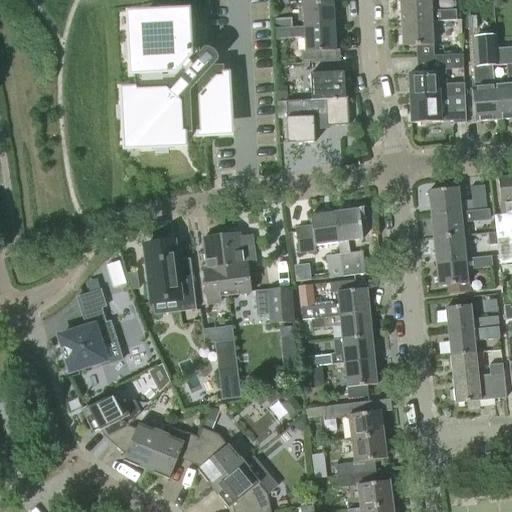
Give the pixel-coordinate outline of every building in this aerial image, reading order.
[(430,0),(416,0),(400,1),(401,24),(431,22),(443,22),(456,21),(456,11),(431,12),(430,0)] [(333,3),(303,4),(305,29),(334,27),(333,3)] [(212,69),(208,65),(216,57),(211,52),(203,61),(199,57),(197,19),(187,20),(187,15),(171,16),(172,22),(159,23),(158,17),(143,17),(139,26),(130,31),(131,48),(137,48),(138,61),(132,61),(133,77),(135,76),(135,93),(124,93),(125,109),(131,108),(132,121),(125,122),(126,137),(135,142),(140,150),(155,149),(155,143),(168,142),(168,148),(184,148),(183,136),(200,135),(200,137),(218,136),(222,128),(230,123),(228,77),(224,77),(224,68),(212,69)] [(273,30),(292,29),(292,19),(272,20),(273,30)] [(431,22),(401,24),(403,48),(433,47),(431,22)] [(292,29),(273,30),(274,40),(305,39),(306,51),(301,51),(302,61),(321,60),(321,52),(335,51),(334,27),(305,29),(292,29)] [(508,86),(495,87),(498,121),(511,119),(511,48),(496,50),(497,67),(507,66),(508,86)] [(311,101),(348,99),(347,88),(345,89),(344,73),(310,75),(311,101)] [(465,98),(464,84),(439,85),(438,74),(409,76),(410,100),(465,98)] [(489,75),(482,75),(475,76),(476,88),(473,88),(476,122),(498,121),(495,87),(490,87),(489,75)] [(287,99),(287,86),(277,87),(278,99),(287,99)] [(466,124),(465,98),(410,100),(411,125),(453,123),(453,125),(466,124)] [(311,101),(286,102),(288,145),(315,143),(314,128),(349,126),(348,99),(311,101)] [(511,177),(498,179),(502,215),(494,216),(496,234),(497,246),(499,265),(511,263),(511,177)] [(473,211),(487,210),(484,186),(471,187),(473,211)] [(431,215),(461,212),(459,189),(429,192),(431,215)] [(359,210),(335,213),(338,243),(340,255),(343,277),(365,274),(362,252),(348,254),(347,242),(363,240),(359,210)] [(473,211),(461,212),(431,215),(433,239),(464,236),(462,224),(488,221),(487,210),(473,211)] [(310,216),(312,226),(295,229),(298,255),(315,253),(314,247),(338,243),(335,213),(310,216)] [(239,234),(224,236),(228,269),(225,269),(229,296),(250,293),(247,268),(256,266),(252,236),(240,237),(239,234)] [(488,234),(489,246),(497,246),(496,234),(488,234)] [(228,269),(224,236),(203,239),(207,270),(203,271),(207,298),(229,296),(225,269),(228,269)] [(466,260),(464,236),(433,239),(436,263),(466,260)] [(152,246),(145,247),(150,287),(147,287),(148,301),(151,300),(152,304),(162,303),(178,301),(180,313),(188,312),(196,311),(191,268),(176,270),(175,262),(173,243),(165,244),(165,241),(152,243),(152,246)] [(466,260),(467,271),(492,269),(491,257),(466,260)] [(467,271),(466,260),(436,263),(438,287),(446,286),(447,294),(469,292),(467,271)] [(308,265),(296,266),(298,282),(310,281),(308,265)] [(330,283),(331,294),(332,303),(315,305),(314,308),(302,310),(303,320),(314,319),(370,314),(368,289),(357,290),(356,281),(330,283)] [(291,288),(268,290),(255,291),(256,317),(270,316),(270,323),(294,321),(291,288)] [(123,361),(118,347),(112,325),(107,327),(102,309),(106,308),(101,289),(77,297),(86,328),(60,337),(70,371),(99,362),(101,368),(123,361)] [(511,302),(503,303),(505,318),(511,316),(511,302)] [(448,332),(473,330),(471,306),(446,308),(448,332)] [(372,337),(370,314),(314,319),(315,329),(341,327),(342,340),(372,337)] [(229,326),(205,327),(205,341),(230,340),(229,326)] [(473,330),(448,332),(450,356),(475,354),(474,342),(500,339),(498,327),(477,329),(477,330),(473,330)] [(295,336),(280,337),(283,370),(298,368),(295,336)] [(372,337),(342,340),(333,341),(335,355),(318,356),(315,354),(309,355),(306,358),(307,367),(322,366),(374,360),(372,337)] [(233,341),(215,343),(223,401),(241,399),(239,388),(233,341)] [(475,354),(450,356),(453,380),(478,377),(475,354)] [(344,364),(348,400),(368,398),(367,386),(377,385),(374,360),(344,364)] [(164,365),(150,373),(160,393),(171,382),(164,365)] [(489,376),(503,374),(503,365),(488,366),(489,376)] [(489,376),(478,377),(453,380),(455,404),(506,399),(503,374),(489,376)] [(113,444),(129,426),(141,413),(134,400),(124,405),(118,394),(82,412),(88,424),(89,424),(94,435),(101,431),(104,436),(113,444)] [(367,402),(341,405),(325,407),(327,419),(349,416),(352,440),(383,436),(380,412),(368,413),(367,402)] [(210,408),(202,428),(211,431),(220,412),(210,408)] [(306,415),(290,428),(294,433),(303,437),(308,436),(306,415)] [(129,426),(113,444),(122,452),(126,453),(123,461),(146,471),(161,434),(138,424),(136,429),(129,426)] [(162,434),(161,434),(146,471),(169,480),(178,458),(188,462),(198,438),(166,425),(162,434)] [(202,428),(198,438),(188,462),(201,468),(198,471),(205,480),(213,490),(244,464),(228,445),(227,446),(219,435),(202,428)] [(383,436),(352,440),(355,463),(337,465),(338,476),(376,472),(374,461),(386,459),(383,436)] [(244,464),(213,490),(229,509),(233,506),(233,511),(271,511),(268,495),(259,484),(260,484),(244,464)] [(323,469),(313,470),(315,480),(325,479),(323,469)] [(376,472),(338,476),(339,488),(358,486),(360,509),(392,505),(389,481),(377,483),(376,472)]
